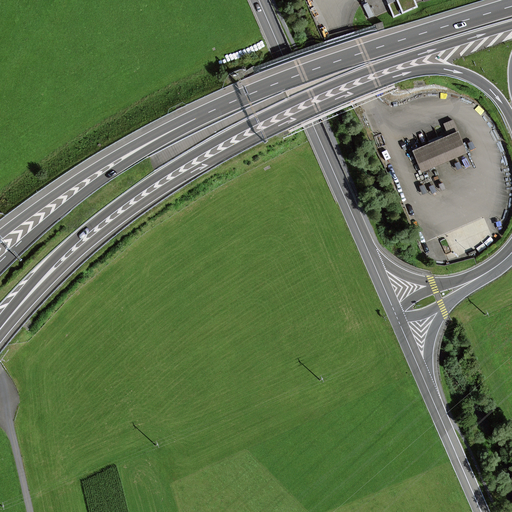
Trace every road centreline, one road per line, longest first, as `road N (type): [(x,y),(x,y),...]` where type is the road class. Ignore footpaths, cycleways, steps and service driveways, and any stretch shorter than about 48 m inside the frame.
road 1 (motorway): [(0,336),(63,267),(131,211),(334,101),(437,68),(482,83),(511,115)]
road 2 (motorway): [(0,321),(75,238),(201,148),(326,87),(511,25)]
road 3 (motorway): [(244,96),(102,178),(0,265)]
road 4 (primary): [(258,0),(371,260)]
road 5 (motorway): [(244,96),(139,141),(0,234)]
road 6 (motorway): [(508,7),(244,96)]
road 7 (primary): [(426,384),(481,511)]
